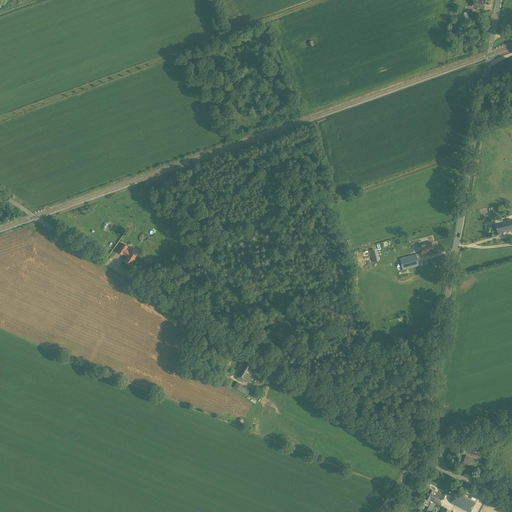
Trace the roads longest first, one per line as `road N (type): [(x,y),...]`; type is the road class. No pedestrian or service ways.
road 1 (unclassified): [(413,453),(0,194)]
road 2 (unclassified): [(413,453),(499,0)]
